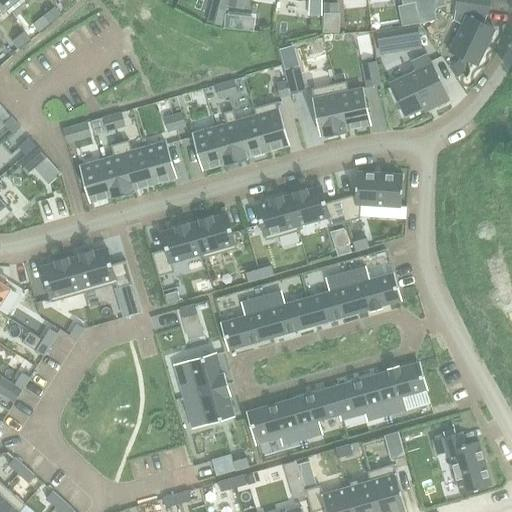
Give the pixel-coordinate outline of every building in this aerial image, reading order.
[(0,0),(0,2),(10,14),(27,0),(0,0)] [(213,0),(211,8),(225,12),(227,0),(213,0)] [(229,0),(228,5),(242,9),(244,0),(229,0)] [(321,0),(310,0),(310,15),(321,15),(321,0)] [(489,0),(456,0),(454,20),(463,25),(449,52),(476,65),(494,28),(483,23),(486,14),(487,14),(489,0)] [(0,12),(4,9),(9,15),(10,14),(0,2),(0,12)] [(337,2),(323,2),(323,12),(337,12),(337,2)] [(43,15),(49,23),(60,14),(54,7),(43,15)] [(417,27),(395,30),(398,49),(420,45),(417,27)] [(12,40),(18,48),(29,40),(23,32),(12,40)] [(389,83),(405,116),(432,104),(433,107),(448,100),(427,54),(412,61),(416,70),(389,83)] [(375,61),(361,64),(363,70),(365,79),(366,87),(380,84),(378,76),(377,67),(375,61)] [(458,62),(450,67),(456,76),(464,71),(458,62)] [(299,67),(285,71),(291,94),(305,90),(299,67)] [(224,82),(228,96),(237,93),(233,80),(224,82)] [(279,97),(289,95),(285,81),(276,83),(279,97)] [(346,81),(335,83),(346,132),(347,132),(346,130),(370,125),(362,87),(348,90),(346,81)] [(219,99),(228,96),(224,82),(215,85),(219,99)] [(346,132),(335,83),(311,88),(321,135),(323,135),(324,137),(346,132)] [(276,102),(254,108),(267,151),(288,145),(276,102)] [(233,110),(232,110),(246,160),(247,159),(247,157),(267,151),(254,108),(253,108),(255,115),(236,120),(233,110)] [(246,160),(232,110),(223,112),(226,123),(215,127),(226,166),(246,160)] [(121,112),(111,115),(115,128),(125,126),(121,112)] [(173,115),(177,129),(186,126),(182,112),(173,115)] [(106,131),(115,128),(111,115),(102,117),(106,131)] [(177,129),(173,115),(163,118),(167,131),(177,129)] [(10,117),(3,123),(13,133),(20,127),(10,117)] [(72,126),(62,129),(66,142),(76,140),(72,126)] [(226,166),(215,127),(193,133),(203,170),(224,164),(225,166),(226,166)] [(29,138),(19,148),(25,155),(36,145),(29,138)] [(129,140),(119,142),(134,192),(134,190),(154,184),(143,147),(132,150),(129,140)] [(143,147),(154,184),(175,178),(165,141),(143,147)] [(113,156),(102,159),(113,198),(134,192),(119,142),(110,145),(113,156)] [(36,146),(18,162),(28,173),(46,157),(36,146)] [(113,198),(102,159),(80,165),(91,202),(112,196),(112,198),(113,198)] [(355,194),(340,199),(346,222),(359,218),(360,204),(400,207),(403,175),(356,172),(355,194)] [(0,184),(0,219),(9,212),(4,206),(5,205),(0,199),(0,189),(2,188),(0,184)] [(293,194),(288,195),(298,231),(299,230),(297,226),(328,217),(330,226),(346,222),(340,199),(325,203),(320,186),(306,190),(306,189),(293,192),(293,194)] [(269,201),(255,205),(265,240),(298,231),(288,195),(282,197),(282,196),(268,199),(269,201)] [(199,221),(194,222),(204,258),(236,248),(226,213),(212,217),(212,216),(199,220),(199,221)] [(166,249),(151,253),(158,276),(174,271),(171,262),(201,254),(203,258),(204,258),(194,222),(188,224),(188,223),(174,227),(175,228),(161,232),(166,249)] [(365,238),(352,242),(355,251),(368,247),(365,238)] [(348,244),(337,248),(339,256),(342,254),(351,252),(348,244)] [(79,255),(74,257),(84,292),(115,283),(116,288),(132,283),(126,260),(111,264),(106,248),(93,252),(92,250),(79,254),(79,255)] [(55,262),(41,266),(51,302),(84,292),(74,257),(68,259),(68,257),(54,261),(55,262)] [(271,265),(258,269),(261,278),(273,274),(271,265)] [(365,267),(345,272),(357,313),(370,309),(370,310),(381,307),(381,306),(400,300),(392,273),(369,280),(365,267)] [(258,269),(245,272),(248,282),(261,278),(258,269)] [(330,291),(307,297),(315,325),(357,313),(345,272),(326,278),(330,291)] [(0,312),(0,313),(1,312),(0,311),(0,304),(10,288),(2,284),(6,278),(0,274),(0,312)] [(177,291),(164,294),(167,304),(180,300),(177,291)] [(280,291),(261,297),(272,337),(315,325),(307,297),(284,304),(280,291)] [(245,315),(221,322),(229,350),(272,337),(261,297),(241,302),(245,315)] [(138,300),(121,305),(124,314),(140,309),(138,300)] [(194,305),(180,308),(183,317),(196,314),(194,305)] [(76,323),(69,335),(77,340),(84,328),(76,323)] [(50,328),(43,339),(51,345),(58,333),(50,328)] [(43,339),(35,351),(43,356),(51,345),(43,339)] [(216,353),(174,366),(183,396),(226,384),(223,373),(222,373),(216,353)] [(388,371),(375,374),(387,415),(406,410),(402,396),(426,390),(418,362),(399,368),(398,366),(387,369),(388,371)] [(22,372),(14,384),(22,389),(30,377),(22,372)] [(375,374),(333,387),(342,420),(365,413),(367,421),(387,415),(375,374)] [(1,377),(0,379),(0,393),(14,402),(22,390),(1,377)] [(226,384),(183,396),(192,427),(234,415),(228,395),(230,395),(226,384)] [(333,387),(290,399),(302,440),(321,434),(318,421),(340,414),(341,420),(342,420),(333,387)] [(290,399),(247,411),(257,444),(280,437),(283,445),(302,440),(290,399)] [(397,431),(384,434),(392,460),(405,456),(397,431)] [(461,432),(432,440),(436,455),(448,451),(460,494),(491,485),(478,441),(465,445),(461,432)] [(349,445),(335,448),(338,457),(351,454),(349,445)] [(246,457),(233,461),(235,470),(249,466),(246,457)] [(14,458),(8,465),(18,473),(24,466),(14,458)] [(297,463),(296,460),(282,464),(286,475),(300,471),(297,463)] [(309,460),(297,463),(301,476),(313,472),(309,460)] [(393,464),(368,471),(379,511),(398,511),(405,510),(405,511),(406,511),(393,464)] [(24,466),(18,473),(28,482),(34,475),(24,466)] [(369,481),(346,487),(353,511),(379,511),(368,471),(367,471),(369,481)] [(244,475),(231,479),(233,488),(246,484),(244,475)] [(231,479),(218,482),(221,491),(233,488),(231,479)] [(320,485),(305,489),(311,511),(312,511),(325,508),(325,511),(353,511),(346,487),(322,494),(320,485)] [(6,487),(0,494),(0,511),(17,511),(25,504),(6,487)] [(52,491),(46,498),(56,507),(62,500),(52,491)] [(188,491),(176,495),(178,504),(191,500),(188,491)] [(176,495),(163,498),(165,507),(178,504),(176,495)] [(62,500),(56,507),(61,511),(69,511),(72,509),(62,500)]
